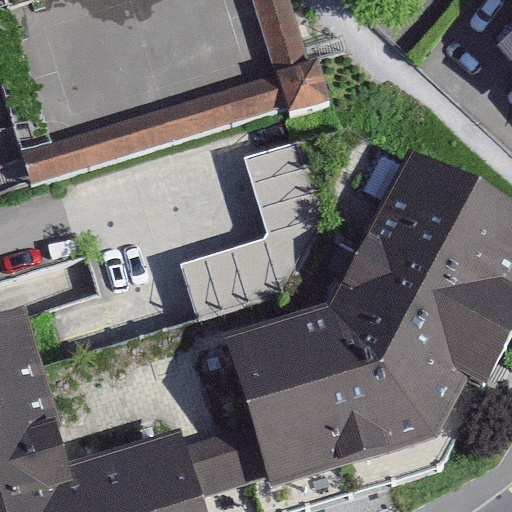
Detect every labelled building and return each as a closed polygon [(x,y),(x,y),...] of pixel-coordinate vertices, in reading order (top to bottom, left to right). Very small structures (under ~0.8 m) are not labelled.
[(273,0),(301,87),(66,160),(74,186),(325,107),(291,0),(273,0)] [(511,37),(500,47),(511,61),(511,37)] [(330,313),(415,157),(360,138),(251,170),(272,240),(184,267),(199,323),(45,369),(75,469),(188,435),(249,417),(230,346),(330,313)] [(249,417),(188,435),(213,511),(300,511),(442,472),(511,340),(511,209),(415,157),(330,313),(230,346),(249,417)] [(27,315),(0,322),(0,511),(213,511),(188,435),(75,469),(45,369),(27,315)]
